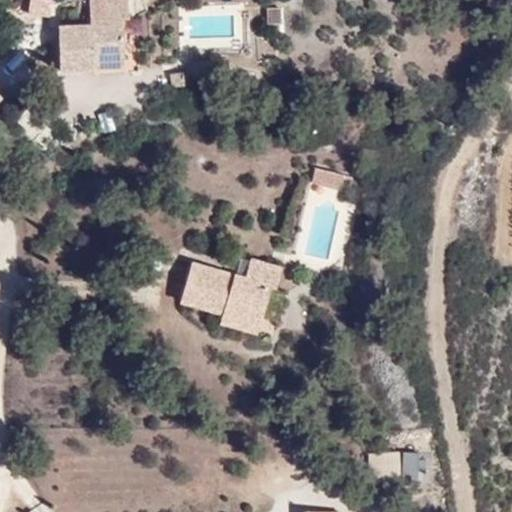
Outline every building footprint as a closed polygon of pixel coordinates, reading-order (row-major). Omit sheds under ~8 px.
[(142,74),(135,0),(101,0),(101,22),(69,23),(74,78),(142,74)] [(283,24),(283,8),(264,8),(264,24),(283,24)] [(340,188),(342,173),(312,169),(310,185),(340,188)] [(271,337),(292,266),(206,257),(181,303),(271,337)] [(400,477),(395,450),(364,455),(368,482),(400,477)]
